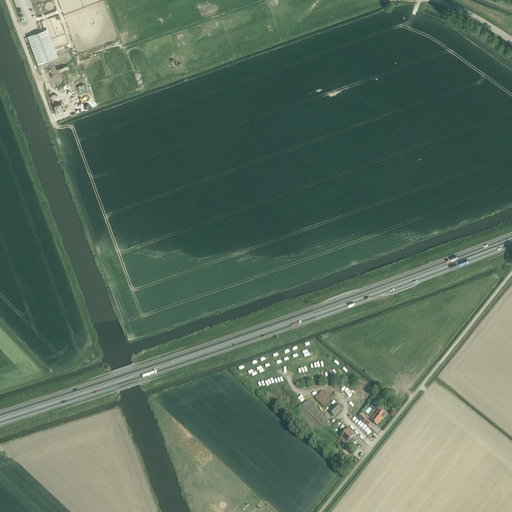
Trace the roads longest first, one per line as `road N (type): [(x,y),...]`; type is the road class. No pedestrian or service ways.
road 1 (trunk): [(0,422),(511,243)]
road 2 (trunk): [(511,237),(0,414)]
road 3 (unclassified): [(320,511),(511,272)]
